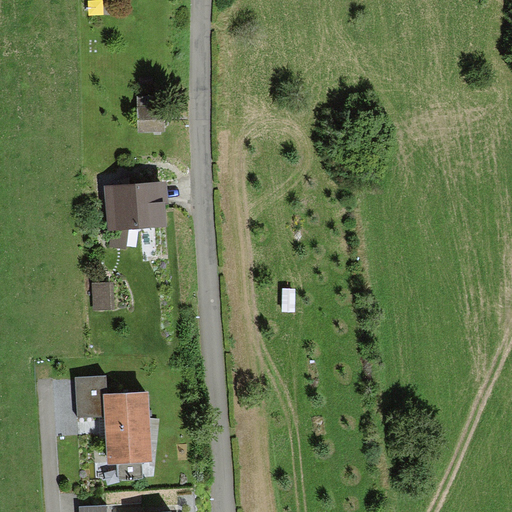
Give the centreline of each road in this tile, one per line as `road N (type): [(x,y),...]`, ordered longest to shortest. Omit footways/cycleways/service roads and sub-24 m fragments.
road 1 (residential): [(226,511),(201,130),(203,0)]
road 2 (residential): [(50,511),(43,387)]
